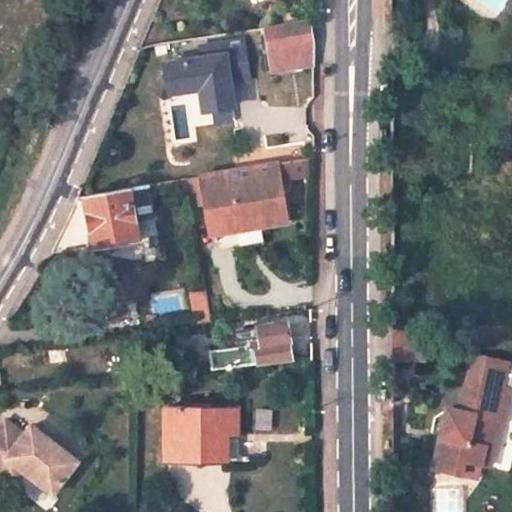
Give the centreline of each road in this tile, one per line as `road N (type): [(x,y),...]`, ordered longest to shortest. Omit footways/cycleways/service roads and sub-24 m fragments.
road 1 (secondary): [(354,511),(354,0)]
road 2 (tertiary): [(0,291),(140,0)]
